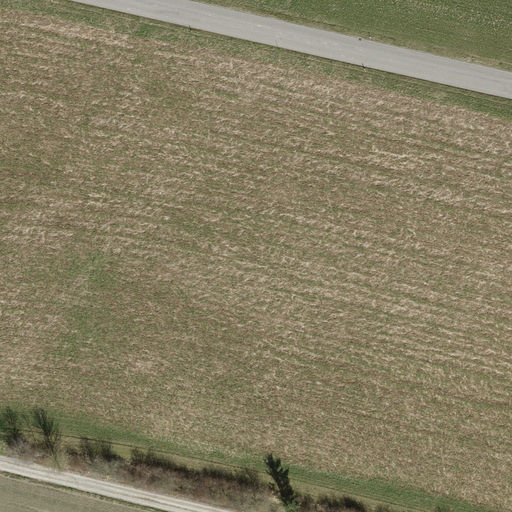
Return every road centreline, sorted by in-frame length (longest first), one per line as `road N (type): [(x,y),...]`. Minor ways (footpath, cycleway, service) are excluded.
road 1 (unclassified): [(129,0),(511,85)]
road 2 (track): [(0,460),(210,511)]
